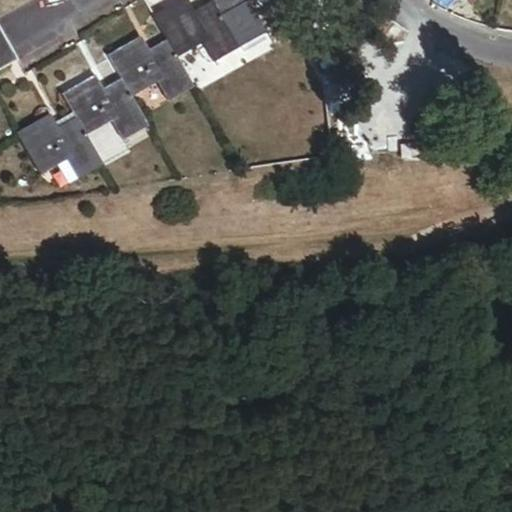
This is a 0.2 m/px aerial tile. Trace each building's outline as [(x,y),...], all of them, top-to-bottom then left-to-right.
[(221,19),(235,11),(228,0),(208,0),(212,6),(200,13),(195,16),(192,11),(187,3),(155,21),(168,44),(176,59),(207,42),(219,63),(239,51),(236,46),(221,19)] [(228,0),(235,11),(248,3),(246,0),(228,0)] [(264,31),(248,3),(235,11),(221,19),(236,46),(264,31)] [(0,55),(12,49),(5,36),(0,38),(0,55)] [(176,59),(168,44),(150,54),(142,42),(109,60),(122,84),(131,99),(163,81),(174,102),(194,91),(176,59)] [(12,49),(0,55),(0,73),(20,62),(12,49)] [(148,130),(131,99),(122,84),(104,94),(97,80),(63,99),(76,122),(85,137),(117,119),(129,141),(148,130)] [(59,132),(52,120),(19,138),(41,176),(63,164),(74,185),(83,180),(103,169),(85,137),(76,122),(59,132)]
